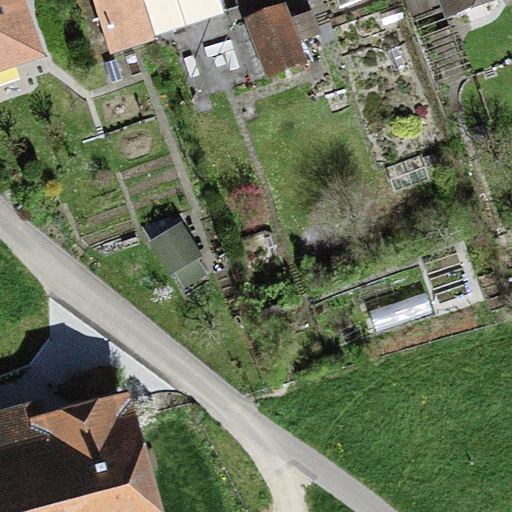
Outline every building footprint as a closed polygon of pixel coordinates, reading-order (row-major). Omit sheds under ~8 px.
[(0,0),(0,61),(31,51),(13,0),(0,0)] [(94,0),(112,50),(226,11),(222,0),(94,0)] [(445,0),(448,9),(472,0),(445,0)] [(310,13),(286,22),(281,8),(249,19),(270,74),(301,62),(294,42),(317,33),(310,13)] [(0,511),(146,511),(121,420),(0,451),(0,511)]
